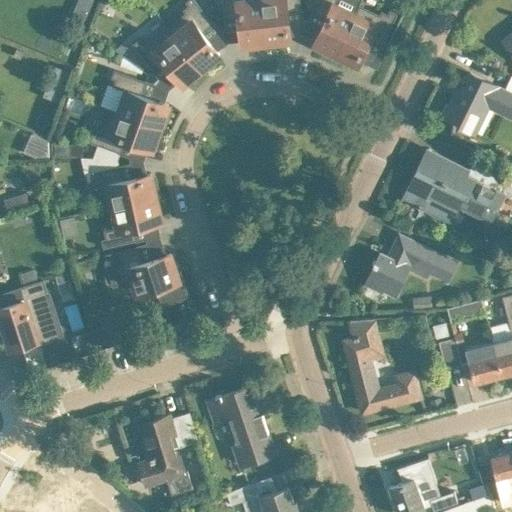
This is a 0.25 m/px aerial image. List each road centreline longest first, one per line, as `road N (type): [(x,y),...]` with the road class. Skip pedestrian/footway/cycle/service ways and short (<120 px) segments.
road 1 (residential): [(240,345),(189,184),(190,137),(200,119),(232,95),(278,90),(384,140)]
road 2 (residential): [(29,420),(240,345)]
road 3 (unclassified): [(296,330),(384,140)]
road 4 (residential): [(338,457),(511,410)]
road 5 (unclassified): [(384,140),(453,0)]
road 6 (residential): [(128,511),(46,444),(29,420)]
road 7 (unclassified): [(338,457),(296,330)]
